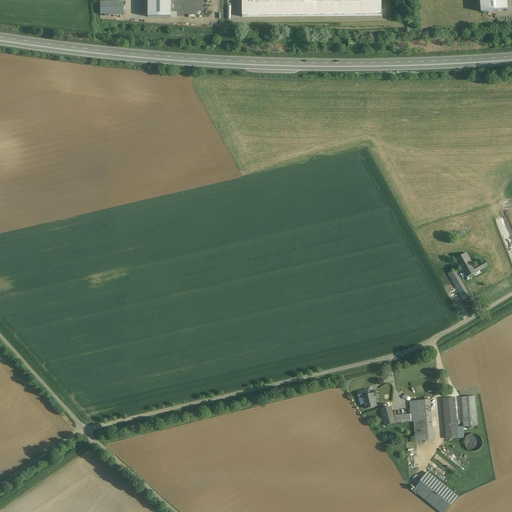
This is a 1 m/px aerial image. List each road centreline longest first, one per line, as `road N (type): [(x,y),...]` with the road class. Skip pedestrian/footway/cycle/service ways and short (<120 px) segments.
road 1 (trunk): [(0,39),(282,64),(511,58)]
road 2 (unclassified): [(511,295),(392,356),(84,429)]
road 3 (unknown): [(432,339),(454,480)]
road 4 (unclassified): [(0,334),(84,429)]
road 5 (unclassified): [(84,429),(175,511)]
